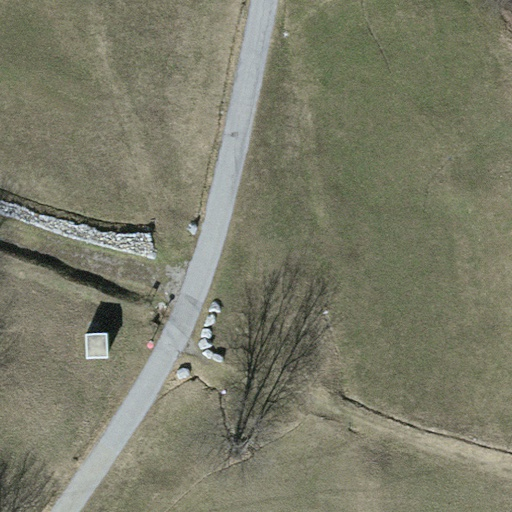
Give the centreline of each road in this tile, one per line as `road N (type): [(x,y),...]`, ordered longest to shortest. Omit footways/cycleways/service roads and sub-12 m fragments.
road 1 (motorway): [(511,221),(100,151),(0,119)]
road 2 (motorway): [(0,291),(511,387)]
